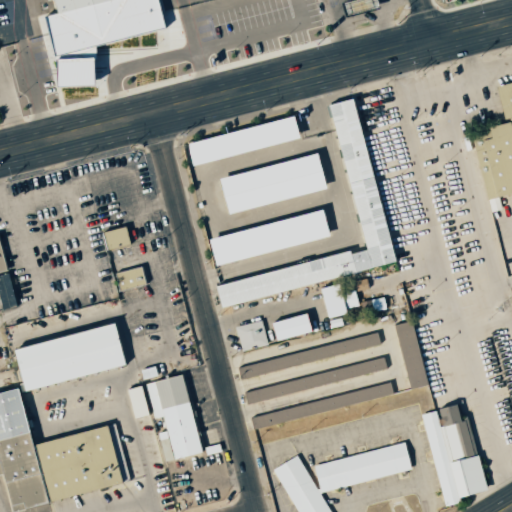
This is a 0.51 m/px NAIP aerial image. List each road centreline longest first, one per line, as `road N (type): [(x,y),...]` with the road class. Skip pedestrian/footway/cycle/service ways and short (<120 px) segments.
road 1 (secondary): [(434,44),(0,156)]
road 2 (residential): [(261,511),(157,116)]
